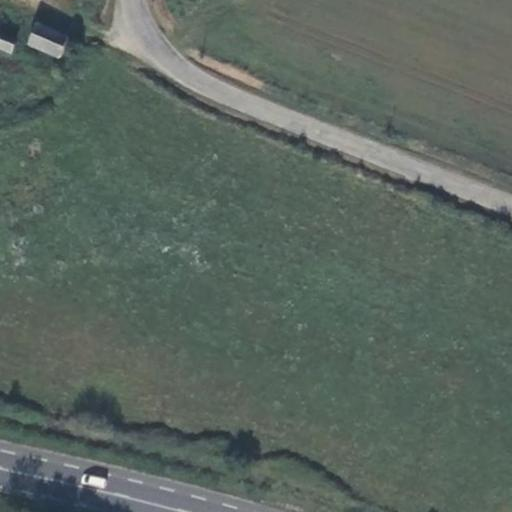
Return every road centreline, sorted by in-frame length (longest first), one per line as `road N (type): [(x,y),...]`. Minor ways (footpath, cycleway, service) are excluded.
road 1 (unclassified): [(131,0),(152,45),(216,90),(511,206)]
road 2 (primary): [(0,469),(174,511)]
